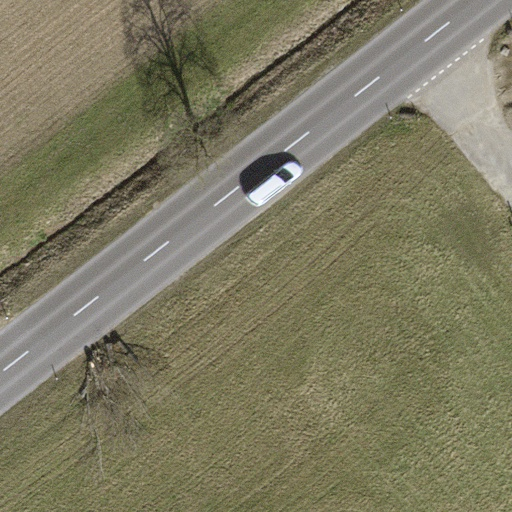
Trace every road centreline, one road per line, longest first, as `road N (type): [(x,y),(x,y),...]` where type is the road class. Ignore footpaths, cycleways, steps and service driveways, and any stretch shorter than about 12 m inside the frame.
road 1 (residential): [(479,0),(0,372)]
road 2 (track): [(420,46),(511,164)]
